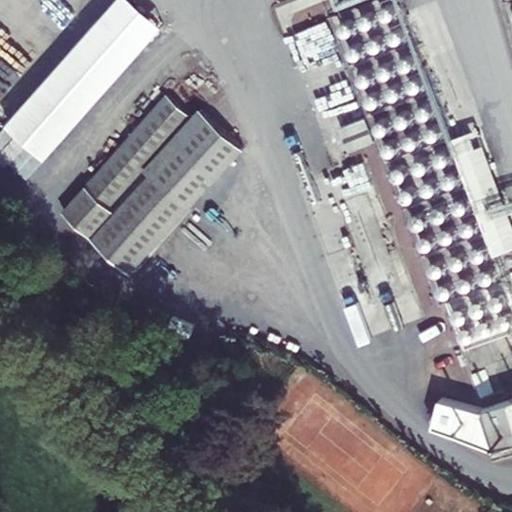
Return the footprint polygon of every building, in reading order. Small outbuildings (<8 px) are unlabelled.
[(158,36),(116,0),(102,0),(0,117),(0,153),(30,181),(158,36)] [(200,95),(181,77),(73,196),(71,194),(61,205),(64,208),(61,211),(127,271),(239,144),(198,107),(183,123),(179,119),(200,95)] [(482,125),(455,134),(494,252),(511,245),(511,205),(507,192),(505,193),(482,125)] [(361,285),(347,291),(367,345),(381,339),(361,285)] [(499,443),(511,438),(511,394),(487,403),(499,443)]
